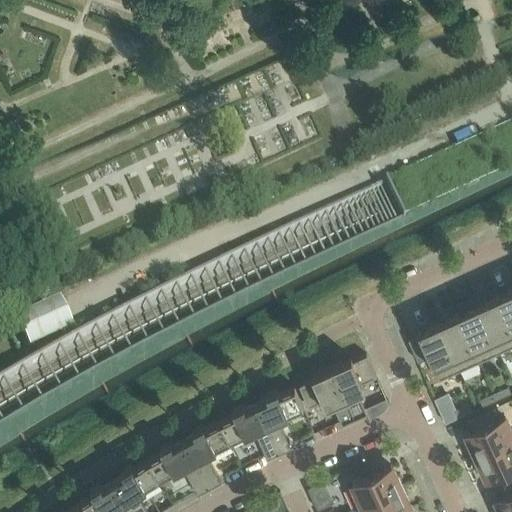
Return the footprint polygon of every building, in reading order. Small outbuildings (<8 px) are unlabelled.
[(81,260),(18,289),(32,314),(92,285),(81,260)] [(511,287),(497,294),(511,326),(511,287)] [(477,303),(499,351),(511,345),(511,326),(497,294),(477,303)] [(477,303),(457,312),(479,360),(499,351),(477,303)] [(437,321),(459,369),(479,360),(457,312),(437,321)] [(459,369),(437,321),(418,330),(439,378),(459,369)] [(331,365),(355,418),(367,412),(358,391),(365,387),(362,381),(376,375),(367,353),(353,359),(351,356),(331,365)] [(355,418),(331,365),(311,374),(313,377),(299,384),(309,405),(322,399),(325,405),(333,402),(342,423),(355,418)] [(494,392),(497,399),(511,392),(508,385),(494,392)] [(257,402),(279,453),(292,447),(278,419),(304,407),(295,386),(279,392),(277,389),(266,394),(268,397),(257,402)] [(497,399),(494,392),(480,398),(483,405),(497,399)] [(234,413),(223,418),(233,440),(254,430),(267,458),(279,453),(257,402),(245,408),(244,404),(232,409),(234,413)] [(455,409),(458,416),(472,410),(469,403),(455,409)] [(469,444),(473,454),(511,436),(511,431),(505,416),(500,418),(495,406),(469,418),(474,429),(467,432),(471,443),(469,444)] [(194,433),(183,439),(210,487),(222,481),(207,453),(230,441),(233,440),(223,418),(220,420),(205,427),(203,424),(193,429),(194,433)] [(494,475),(498,483),(511,476),(511,436),(473,454),(485,479),(494,475)] [(148,459),(160,479),(183,466),(198,494),(210,487),(183,439),(173,445),(171,441),(160,447),(162,451),(148,459)] [(124,473),(113,480),(133,511),(149,511),(137,493),(160,479),(148,459),(134,467),(132,464),(121,470),(124,473)] [(353,482),(361,502),(402,484),(397,474),(396,475),(391,465),(384,468),(385,469),(369,476),(369,475),(353,482)] [(499,510),(499,511),(511,511),(511,476),(498,483),(503,495),(496,498),(501,509),(499,510)] [(79,502),(85,511),(106,511),(115,507),(117,511),(133,511),(113,480),(103,486),(101,483),(90,490),(92,493),(79,502)] [(361,502),(365,511),(392,511),(411,504),(402,484),(361,502)] [(85,511),(79,502),(66,511),(63,508),(57,511),(85,511)]
